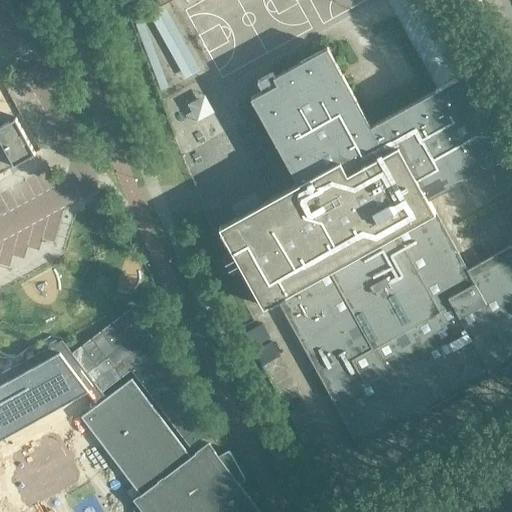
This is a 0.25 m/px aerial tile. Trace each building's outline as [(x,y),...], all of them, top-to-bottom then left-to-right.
[(226,206),(212,214),(232,251),(222,256),(231,274),(242,268),(263,307),(276,299),(352,435),(359,448),(372,440),(438,404),(459,393),(483,379),(490,375),(493,380),(507,372),(504,368),(511,364),(511,363),(511,244),(467,270),(428,199),(507,155),(493,131),(504,126),(494,108),(484,114),(462,75),(437,89),(371,126),(341,73),(327,47),(274,76),(273,77),(277,84),(263,91),(251,98),(298,183),(286,190),(282,184),(282,185),(250,202),(230,214),(226,206)] [(180,57),(187,74),(199,69),(192,52),(180,57)] [(272,73),(257,81),(263,91),(277,84),(273,77),(274,76),(272,73)] [(16,117),(0,126),(0,137),(14,164),(35,153),(16,117)] [(0,171),(14,164),(0,137),(0,171)] [(94,382),(102,392),(131,370),(191,448),(211,433),(196,413),(205,406),(153,337),(146,328),(87,372),(94,382)] [(261,511),(239,483),(245,480),(229,449),(218,455),(208,443),(191,456),(131,378),(108,395),(81,416),(140,494),(134,499),(138,505),(132,508),(134,511),(261,511)]
